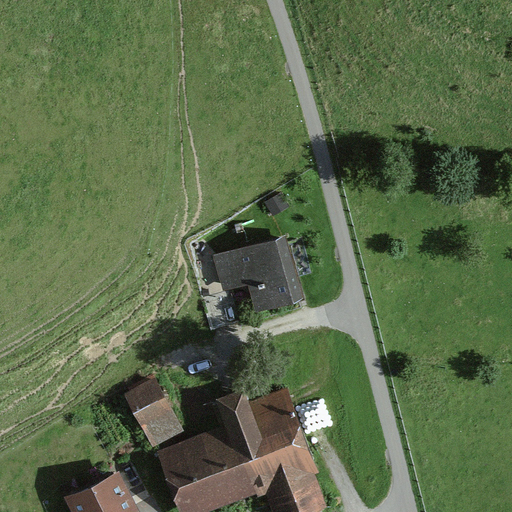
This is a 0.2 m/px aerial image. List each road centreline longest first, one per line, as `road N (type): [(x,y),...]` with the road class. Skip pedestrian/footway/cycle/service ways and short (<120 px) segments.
road 1 (unclassified): [(275,0),(315,121),(416,511)]
road 2 (unknown): [(362,303),(237,331),(192,359)]
